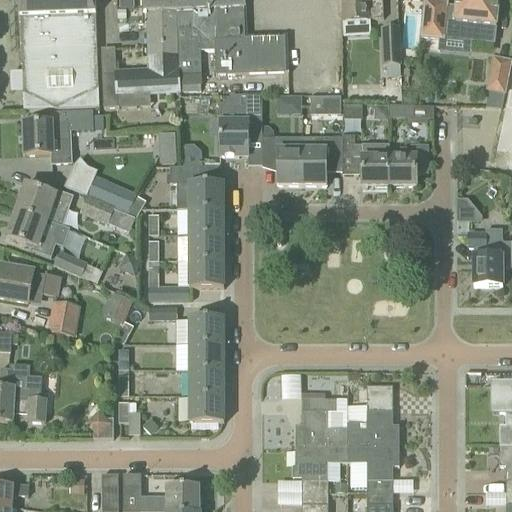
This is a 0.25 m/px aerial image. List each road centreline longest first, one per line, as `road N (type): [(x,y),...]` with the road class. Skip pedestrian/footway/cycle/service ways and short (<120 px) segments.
road 1 (residential): [(0,457),(242,458)]
road 2 (residential): [(243,358),(443,353)]
road 3 (residential): [(441,215),(242,215)]
road 4 (residential): [(447,511),(443,353)]
road 5 (residential): [(243,358),(242,215)]
road 6 (residential): [(443,353),(441,215)]
